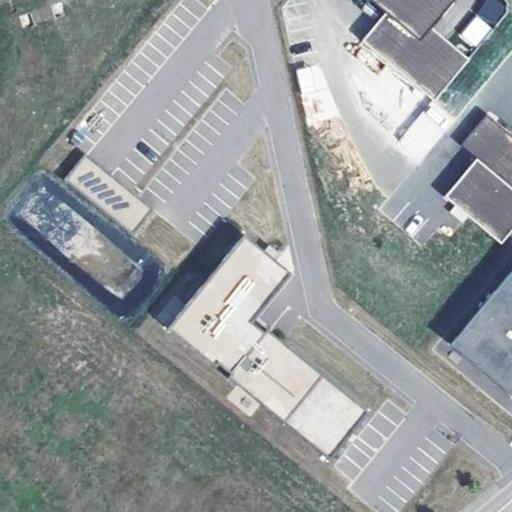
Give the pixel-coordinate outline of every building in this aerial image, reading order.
[(371,0),(387,13),(364,41),(434,100),(470,58),(432,26),(453,0),(371,0)] [(496,0),(488,0),(458,33),(474,47),(508,10),(496,0)] [(466,215),(501,244),(511,229),(511,136),(503,129),(485,114),(459,145),(475,158),(444,196),(454,205),(466,215)] [(503,129),(511,136),(511,128),(507,124),(503,129)] [(85,154),(63,180),(132,236),(154,209),(85,154)] [(466,215),(454,205),(449,212),(461,221),(466,215)] [(243,235),(167,328),(215,367),(218,364),(231,374),(228,377),(330,460),(369,413),(266,330),(264,333),(252,323),(292,274),(243,235)] [(511,268),(449,343),(511,395),(511,394),(511,268)]
